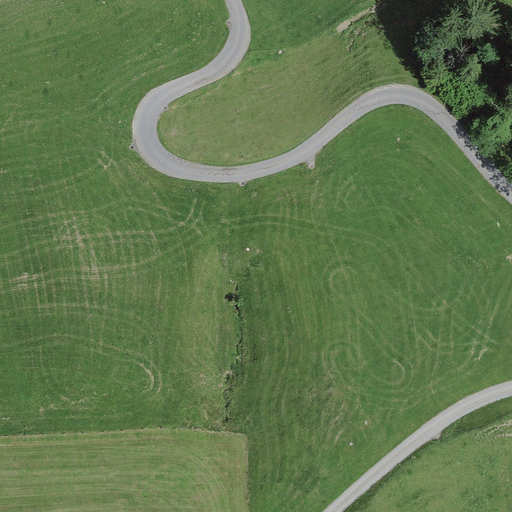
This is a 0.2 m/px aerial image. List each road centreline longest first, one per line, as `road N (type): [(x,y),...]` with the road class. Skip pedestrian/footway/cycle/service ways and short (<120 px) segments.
road 1 (unclassified): [(232,0),(242,21),(236,54),(147,109),(148,149),(185,172),(247,174),(316,146),(373,100),(409,95),(511,187)]
road 2 (unclassified): [(511,394),(465,407),(341,511)]
